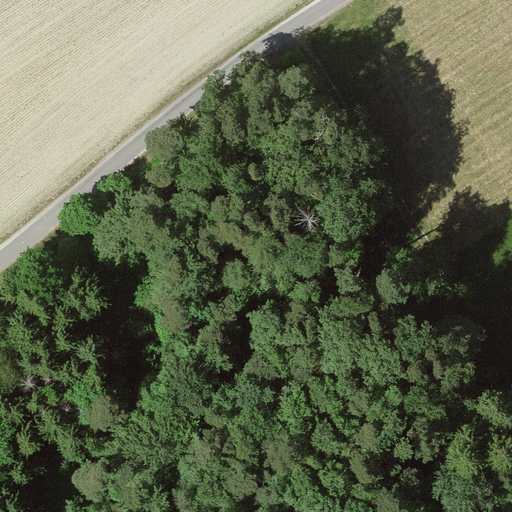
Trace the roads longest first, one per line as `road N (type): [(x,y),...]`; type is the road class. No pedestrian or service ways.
road 1 (motorway): [(511,119),(0,407)]
road 2 (unclassified): [(335,0),(242,61),(0,258)]
road 3 (motorway): [(173,511),(511,320)]
